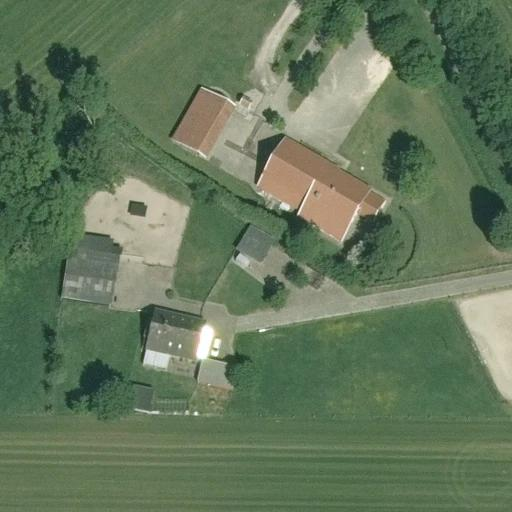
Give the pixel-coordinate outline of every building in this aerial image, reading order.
[(172,142),(205,160),(234,108),(201,90),(172,142)] [(238,105),(248,110),(252,104),(242,99),(238,105)] [(376,197),(288,143),(272,169),(256,195),(345,249),(363,219),(376,228),(387,210),(374,201),(376,197)] [(71,256),(63,305),(122,313),(129,265),(71,256)] [(149,265),(145,292),(169,295),(173,268),(149,265)] [(156,323),(150,361),(202,369),(208,331),(156,323)] [(205,368),(200,391),(235,399),(241,376),(205,368)]
